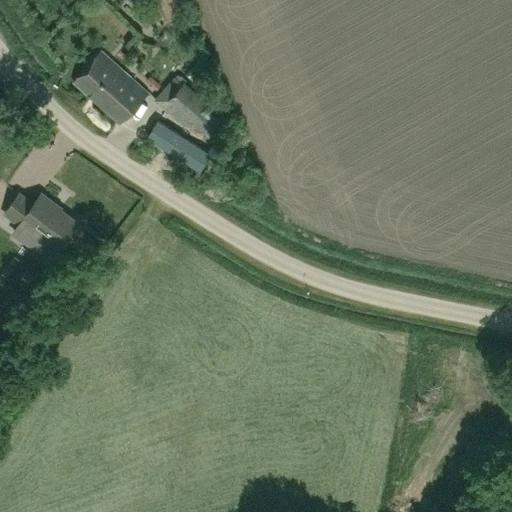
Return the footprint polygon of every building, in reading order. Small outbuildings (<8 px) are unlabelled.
[(174,0),(161,0),(165,9),(177,5),(174,0)] [(121,123),(149,92),(102,50),(74,81),(121,123)] [(185,82),(165,105),(185,124),(191,117),(210,134),(230,112),(219,102),(214,107),(185,82)] [(213,152),(161,119),(150,136),(203,169),(213,152)] [(60,247),(79,222),(54,203),(55,201),(43,192),(35,204),(21,193),(5,213),(21,225),(25,220),(60,247)]
